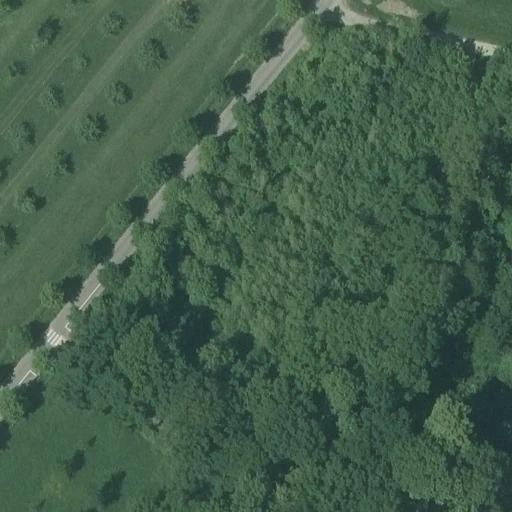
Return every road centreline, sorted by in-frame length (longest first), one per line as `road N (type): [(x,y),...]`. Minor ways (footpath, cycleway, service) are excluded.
road 1 (unclassified): [(0,401),(317,11)]
road 2 (unclassified): [(511,59),(317,11)]
